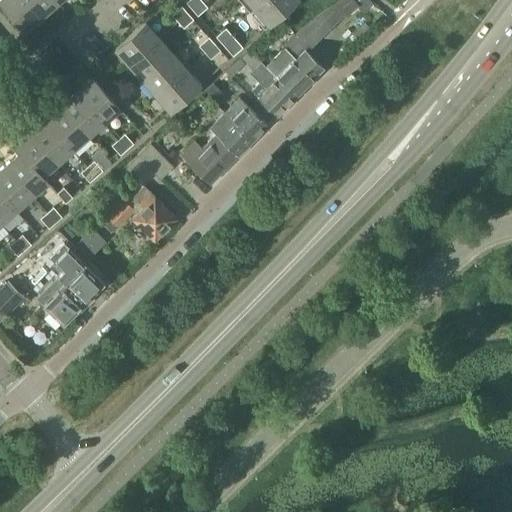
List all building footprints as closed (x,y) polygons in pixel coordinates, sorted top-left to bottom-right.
[(0,0),(0,4),(23,31),(39,17),(24,0),(0,0)] [(24,0),(39,17),(54,4),(51,0),(24,0)] [(201,0),(190,0),(187,3),(195,11),(204,3),(201,0)] [(246,0),(255,10),(268,24),(295,0),(246,0)] [(284,47),(265,65),(296,95),(323,67),(307,51),(332,24),(344,14),(345,16),(358,5),(354,0),(337,0),(319,13),(282,45),(284,47)] [(204,3),(195,11),(199,16),(208,8),(204,3)] [(181,6),(171,15),(179,24),(189,16),(181,6)] [(189,16),(179,24),(182,28),(192,19),(189,16)] [(129,64),(160,38),(145,21),(114,47),(129,64)] [(365,22),(352,35),(358,40),(370,28),(365,22)] [(226,28),(217,37),(233,55),(242,47),(226,28)] [(142,80),(173,53),(160,38),(129,64),(142,80)] [(209,38),(200,46),(207,54),(217,46),(209,38)] [(217,46),(207,54),(211,58),(220,50),(217,46)] [(261,60),(251,49),(226,71),(231,77),(246,64),(251,70),(261,60)] [(156,96),(187,69),(173,53),(142,80),(156,96)] [(262,62),(251,72),(259,82),(252,89),(259,95),(257,97),(276,116),(296,95),(265,65),(262,62)] [(187,69),(156,96),(169,110),(200,83),(187,69)] [(75,91),(102,122),(118,107),(91,77),(75,91)] [(214,82),(203,91),(211,100),(222,91),(214,82)] [(87,135),(102,122),(75,91),(60,105),(87,135)] [(240,97),(225,113),(252,140),(267,124),(240,97)] [(76,145),(87,135),(60,105),(44,118),(71,149),(76,145)] [(195,139),(180,154),(209,183),(252,140),(225,113),(210,128),(215,133),(207,142),(202,146),(195,139)] [(56,162),(71,149),(44,118),(29,132),(56,162)] [(42,175),(56,162),(29,132),(14,145),(19,151),(20,151),(41,175),(42,175)] [(125,134),(118,140),(127,149),(133,143),(132,142),(125,134)] [(118,140),(112,145),(112,146),(119,154),(120,155),(127,149),(118,140)] [(47,181),(42,175),(41,175),(20,151),(19,151),(4,164),(31,195),(47,181)] [(94,160),(87,166),(96,176),(102,170),(102,169),(94,160)] [(0,191),(15,209),(31,195),(4,164),(0,167),(0,191)] [(87,166),(81,172),(89,181),(96,176),(87,166)] [(176,217),(144,185),(128,201),(124,197),(106,215),(116,225),(133,209),(137,213),(132,218),(154,239),(176,217)] [(68,205),(74,199),(66,189),(60,195),(68,205)] [(0,222),(15,209),(0,191),(0,222)] [(54,207),(48,213),(56,222),(62,217),(60,215),(56,210),(54,207)] [(48,213),(41,219),(48,228),(49,228),(52,226),(56,222),(48,213)] [(93,228),(77,243),(89,255),(105,240),(93,228)] [(23,235),(17,241),(25,250),(32,244),(31,243),(23,235)] [(17,241),(10,246),(18,255),(18,256),(25,250),(17,241)] [(56,276),(83,302),(103,281),(64,243),(49,257),(62,270),(56,276)] [(83,302),(56,276),(36,297),(62,323),(83,302)] [(7,282),(0,288),(0,312),(5,317),(23,298),(7,282)]
